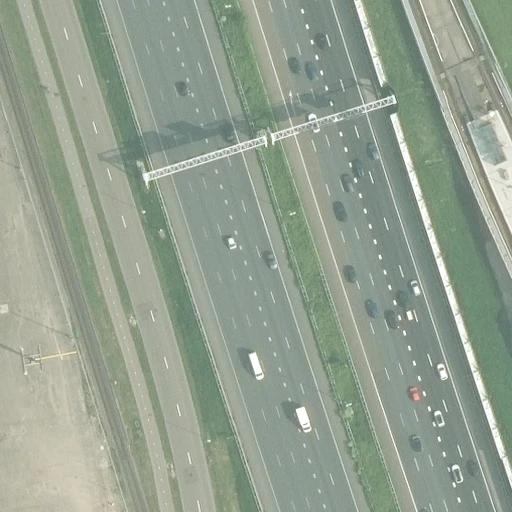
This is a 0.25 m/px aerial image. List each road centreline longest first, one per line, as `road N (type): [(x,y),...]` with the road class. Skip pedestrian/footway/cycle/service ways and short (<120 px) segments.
road 1 (motorway): [(456,511),(294,0)]
road 2 (motorway): [(165,0),(327,511)]
road 3 (unclassified): [(200,511),(55,0)]
